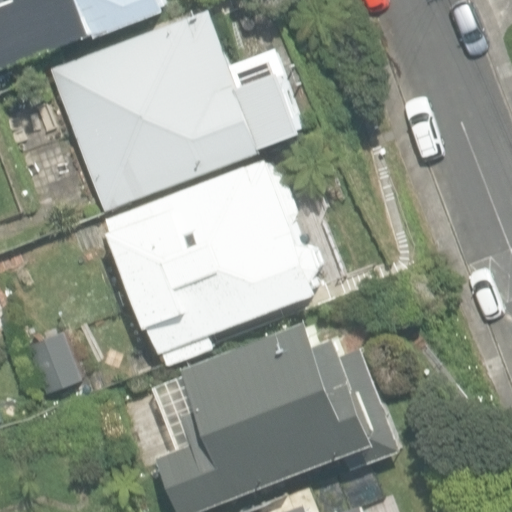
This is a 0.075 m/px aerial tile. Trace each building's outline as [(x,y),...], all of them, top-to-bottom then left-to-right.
[(5,0),(0,2),(0,70),(174,10),(170,0),(5,0)] [(58,63),(110,208),(272,149),(271,144),(313,129),(283,45),(238,61),(218,5),(58,63)] [(115,214),(170,363),(221,344),(216,329),(328,288),(322,273),(330,262),(322,241),(308,234),(278,154),(115,214)] [(158,455),(180,511),(205,511),(389,440),(364,375),(340,385),(314,316),(184,367),(211,434),(158,455)] [(71,330),(29,344),(47,395),(89,381),(71,330)] [(373,511),(370,501),(339,511),(314,511),(311,502),(282,511),(373,511)]
